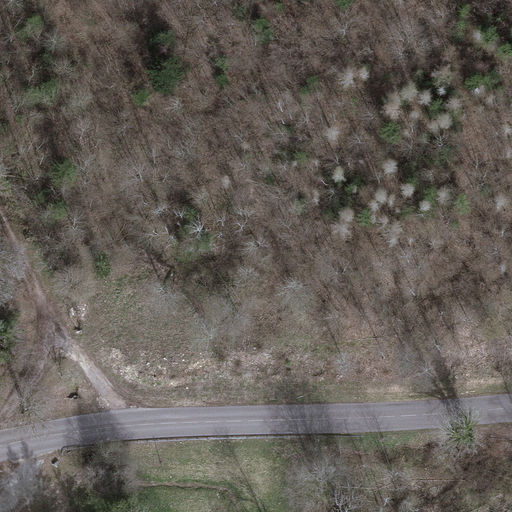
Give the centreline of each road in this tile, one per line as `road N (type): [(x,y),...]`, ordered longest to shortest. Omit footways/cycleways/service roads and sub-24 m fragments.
road 1 (track): [(37,294),(77,256),(113,163),(326,45),(438,0)]
road 2 (secondary): [(511,405),(125,425),(0,446)]
road 3 (track): [(125,425),(117,400),(37,294),(0,214)]
